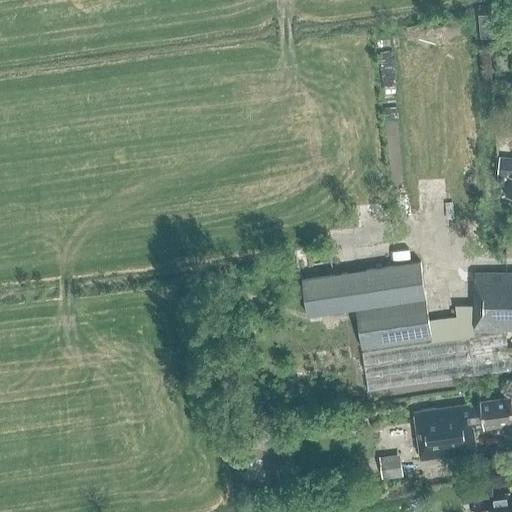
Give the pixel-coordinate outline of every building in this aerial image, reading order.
[(496,13),(478,14),(480,38),(483,38),(498,37),(496,13)] [(511,161),(500,160),(498,176),(509,177),(507,196),(511,196),(511,161)] [(425,299),(419,262),(301,280),(307,316),(355,309),(361,350),(431,340),(432,342),(362,353),(367,391),(510,370),(504,329),(511,329),(511,272),(474,273),(474,306),(456,306),(456,316),(428,320),(425,299)] [(511,424),(511,407),(511,397),(480,401),(480,403),(414,412),(421,460),(476,452),(472,424),(483,423),(483,428),(511,424)] [(403,475),(400,454),(379,457),(382,478),(403,475)] [(493,496),(491,483),(459,487),(461,501),(473,500),(474,511),(511,511),(511,497),(510,497),(509,494),(493,496)]
